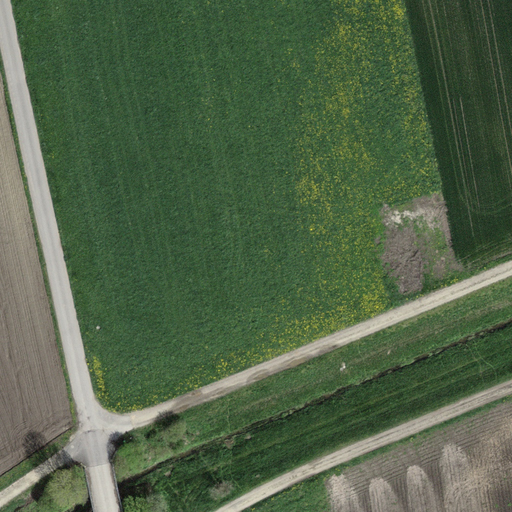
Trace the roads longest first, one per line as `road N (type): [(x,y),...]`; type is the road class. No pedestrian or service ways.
road 1 (track): [(0,505),(91,441),(511,267)]
road 2 (track): [(107,511),(0,4)]
road 3 (track): [(228,511),(326,456),(511,375)]
